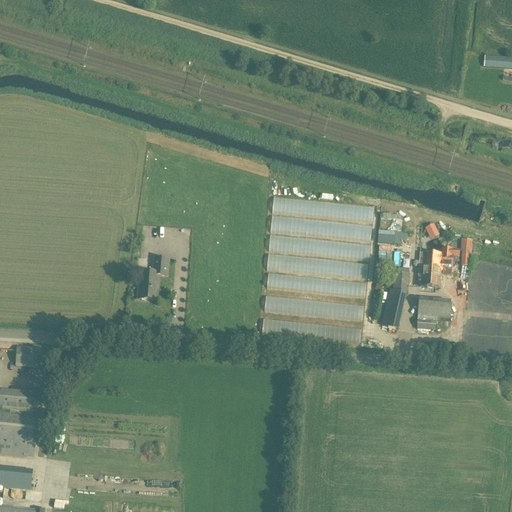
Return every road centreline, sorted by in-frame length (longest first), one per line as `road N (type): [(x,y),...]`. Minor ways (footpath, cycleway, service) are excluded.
road 1 (unclassified): [(511,128),(90,0)]
road 2 (unclassified): [(511,369),(101,339)]
